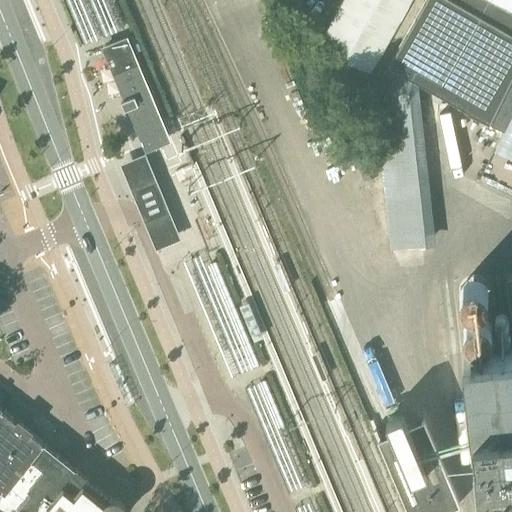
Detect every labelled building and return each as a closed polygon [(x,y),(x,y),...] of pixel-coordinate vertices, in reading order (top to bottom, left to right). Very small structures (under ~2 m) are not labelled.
[(345,0),(334,21),(322,42),(342,54),(331,74),(360,90),(371,69),(371,70),(410,0),(345,0)] [(388,66),(374,93),(391,249),(437,244),(420,85),(469,109),(468,111),(491,122),(511,79),(511,0),(425,0),(388,66)] [(117,71),(135,64),(125,39),(107,47),(117,71)] [(135,64),(117,71),(129,99),(122,102),(126,110),(132,107),(144,135),(161,128),(135,64)] [(369,153),(357,159),(366,177),(378,172),(369,153)] [(137,190),(149,218),(166,211),(154,183),(137,190)] [(511,274),(508,275),(511,311),(511,339),(464,345),(482,493),(484,492),(486,511),(511,511),(511,492),(511,487),(511,486),(511,274)] [(0,488),(2,490),(6,493),(33,461),(46,444),(2,409),(0,412),(0,488)] [(371,420),(408,511),(438,511),(460,503),(425,418),(388,434),(381,437),(373,419),(371,420)] [(2,490),(0,492),(0,506),(9,511),(42,511),(78,468),(77,467),(76,469),(58,454),(46,444),(33,461),(6,493),(2,490)] [(78,468),(42,511),(126,511),(127,511),(127,510),(127,508),(125,504),(122,500),(118,498),(115,498),(112,498),(95,484),(87,478),(89,476),(78,468)]
